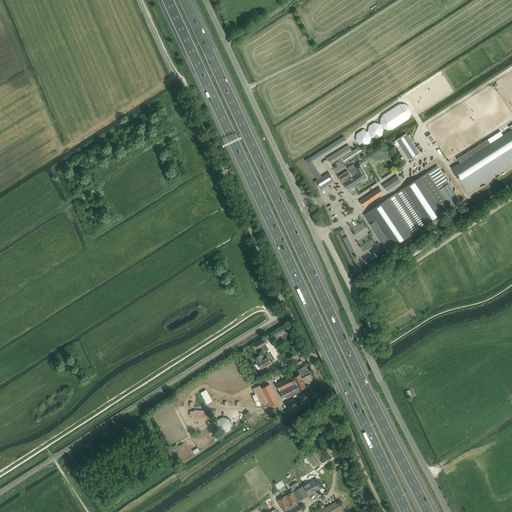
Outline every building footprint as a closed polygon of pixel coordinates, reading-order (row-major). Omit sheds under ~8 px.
[(370,143),(371,137),(368,132),(367,132),(365,131),(366,130),(363,129),(362,131),(357,134),(356,140),(359,144),(365,146),(370,143)] [(460,163),(453,168),(468,192),(471,189),(470,188),(511,160),(511,129),(491,143),(488,139),(458,159),(460,163)] [(419,154),(412,142),(408,136),(406,134),(397,140),(411,160),(419,154)] [(436,143),(431,134),(428,137),(433,145),(436,143)] [(344,137),(311,157),(313,160),(346,139),(344,137)] [(348,145),(327,158),(331,165),(343,157),(345,160),(363,149),(361,146),(352,152),(348,145)] [(384,148),(372,155),(376,162),(379,160),(380,161),(389,156),(384,148)] [(311,158),(306,160),(318,180),(315,181),(321,190),(334,181),(329,173),(322,177),(311,158)] [(341,161),(332,166),(336,171),(348,190),(349,192),(355,188),(354,187),(356,189),(358,188),(356,185),(364,180),(364,181),(366,181),(368,180),(368,178),(362,167),(360,164),(361,164),(360,162),(358,163),(359,165),(355,167),(354,164),(347,168),(345,165),(343,162),(342,163),(341,161)] [(437,166),(365,215),(373,227),(380,239),(388,251),(393,248),(452,208),(461,202),(455,192),(452,189),(449,184),(437,166)] [(398,176),(383,186),(386,191),(401,181),(398,176)] [(380,187),(360,201),(364,207),(384,194),(380,187)] [(274,335),(278,342),(281,340),(279,336),(286,332),(284,328),(274,334),(274,335)] [(268,343),(265,338),(258,343),(260,347),(268,343)] [(257,363),(261,369),(271,363),(267,356),(257,363)] [(306,366),(297,370),(300,376),(309,372),(306,366)] [(283,399),(299,392),(298,390),(305,387),(299,375),(292,378),(292,376),(276,384),(283,399)] [(261,388),(263,392),(269,405),(270,406),(278,402),(269,384),(261,388)] [(259,386),(253,389),(262,408),(269,405),(263,392),(262,392),(259,386)] [(207,404),(213,401),(207,389),(201,392),(207,404)] [(305,403),(301,395),(286,403),(290,410),(305,403)] [(244,415),(247,419),(247,420),(249,423),(254,420),(249,411),(244,415)] [(215,422),(222,434),(234,428),(227,416),(215,422)] [(300,431),(304,438),(308,436),(303,429),(300,431)] [(314,466),(316,464),(308,454),(306,456),(314,466)] [(322,488),(319,483),(316,478),(300,488),(297,482),(290,486),(292,490),(289,492),(290,493),(277,501),(283,510),(285,509),(286,511),(301,511),(303,511),(300,505),(299,505),(297,502),(311,494),(312,495),(314,494),(315,492),(322,488)] [(343,511),(337,501),(321,510),(322,511),(343,511)]
